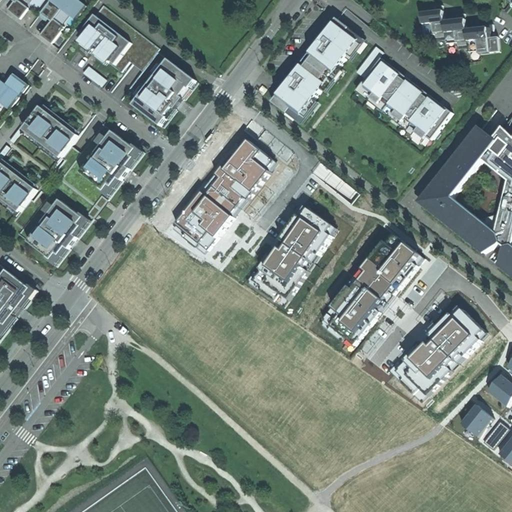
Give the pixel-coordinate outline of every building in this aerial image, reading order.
[(11,0),(15,2),(9,10),(21,20),(30,9),(19,1),(19,0),(11,0)] [(88,7),(78,0),(51,0),(41,14),(47,18),(52,22),(41,36),(53,45),(66,28),(55,19),(65,6),(80,17),(88,7)] [(433,14),(425,14),(427,36),(438,35),(438,38),(448,37),(449,44),(460,43),(460,47),(471,46),(471,53),(482,52),(482,55),(493,54),(493,51),(495,51),(495,42),(491,43),(491,39),(490,29),(477,30),(469,31),(468,21),(455,22),(447,23),(446,13),(433,14)] [(97,16),(80,38),(86,42),(84,44),(94,52),(95,52),(98,47),(100,49),(103,51),(99,56),(109,64),(110,64),(111,62),(117,66),(134,44),(97,16)] [(352,30),(339,20),(323,41),(324,42),(322,45),(319,49),(318,48),(295,78),(296,78),(293,82),(291,85),(290,85),(275,104),(290,115),(294,110),(304,118),(362,42),(350,32),(352,30)] [(502,38),(491,39),(491,43),(495,42),(495,51),(493,51),(493,54),(503,53),(502,42),(502,38)] [(92,55),(94,52),(84,44),(82,47),(92,55)] [(366,79),(385,54),(378,48),(359,73),(366,79)] [(107,66),(109,64),(99,56),(97,59),(107,66)] [(384,60),(370,77),(374,80),(366,89),(375,96),(373,99),(381,105),(383,102),(398,113),(396,116),(405,123),(407,120),(420,130),(418,133),(427,140),(429,137),(434,141),(455,113),(428,93),(405,76),(384,60)] [(170,61),(136,106),(165,129),(179,111),(178,111),(178,110),(176,109),(180,105),(184,100),(185,101),(186,101),(200,84),(170,61)] [(90,67),(85,74),(103,89),(109,82),(90,67)] [(4,82),(0,79),(0,98),(1,98),(13,108),(30,86),(17,76),(9,87),(4,82)] [(268,90),(264,86),(260,91),(264,95),(268,90)] [(44,109),(78,135),(80,132),(47,106),(44,109)] [(63,159),(73,146),(80,137),(78,135),(44,109),(43,108),(26,130),(63,159)] [(220,125),(234,133),(240,123),(226,115),(220,125)] [(25,130),(22,128),(12,141),(15,144),(25,130)] [(511,135),(505,129),(496,141),(481,129),(422,204),(486,254),(501,245),(506,249),(500,267),(511,275),(511,135)] [(63,159),(26,130),(22,135),(32,142),(48,154),(60,163),(63,159)] [(135,148),(115,133),(110,140),(104,148),(83,175),(102,190),(106,193),(111,186),(114,188),(121,180),(124,182),(125,181),(123,180),(127,175),(131,170),(133,172),(133,171),(130,168),(136,159),(133,157),(138,151),(135,148)] [(99,144),(104,148),(110,140),(105,136),(99,144)] [(224,145),(211,136),(170,192),(182,201),(224,145)] [(202,253),(257,185),(275,163),(246,139),(172,229),(202,253)] [(0,156),(0,160),(1,162),(11,149),(8,146),(0,156)] [(58,170),(65,176),(82,154),(73,146),(63,159),(66,161),(58,170)] [(136,146),(135,148),(138,151),(133,157),(136,159),(130,168),(133,171),(146,154),(136,146)] [(5,160),(3,163),(37,189),(39,186),(30,180),(9,164),(5,160)] [(1,162),(0,163),(0,195),(22,213),(32,200),(39,191),(37,189),(3,163),(1,162)] [(111,199),(124,182),(121,180),(114,188),(111,186),(106,193),(102,190),(101,192),(111,199)] [(0,203),(18,218),(22,213),(0,195),(0,203)] [(89,215),(95,220),(110,202),(104,197),(89,215)] [(51,216),(31,242),(31,243),(50,258),(54,261),(59,255),(62,257),(68,248),(72,251),(72,250),(70,249),(75,243),(78,239),(80,240),(80,239),(77,237),(84,228),(81,226),(86,219),(82,217),(62,202),(57,208),(51,216)] [(46,212),(51,216),(57,208),(52,204),(46,212)] [(285,307),(338,231),(305,208),(251,283),(285,307)] [(84,215),(82,217),(86,219),(81,226),(84,228),(77,237),(80,239),(94,222),(84,215)] [(323,326),(354,350),(424,261),(393,237),(323,326)] [(54,261),(50,258),(48,260),(59,268),(72,251),(68,248),(62,257),(59,255),(54,261)] [(31,288),(9,272),(0,283),(0,330),(1,331),(6,325),(8,327),(30,298),(28,296),(33,290),(31,288)] [(32,286),(31,288),(33,290),(28,296),(30,298),(8,327),(6,325),(1,331),(0,330),(0,333),(4,337),(39,291),(32,286)] [(426,404),(489,335),(459,307),(396,376),(426,404)] [(511,397),(511,383),(501,374),(487,391),(505,406),(511,397)] [(475,404),(460,423),(477,437),(492,418),(475,404)] [(510,430),(500,422),(484,443),(494,450),(510,430)] [(511,436),(498,454),(511,464),(511,436)]
